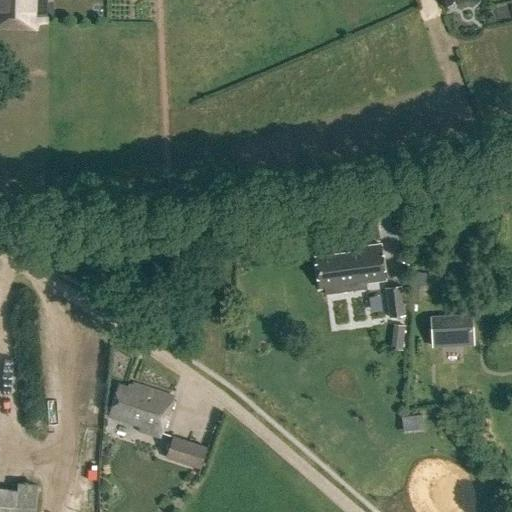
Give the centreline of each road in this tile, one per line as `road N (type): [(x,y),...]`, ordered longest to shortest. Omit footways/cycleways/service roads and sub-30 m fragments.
road 1 (unclassified): [(0,237),(55,242),(200,230),(363,202),(511,158)]
road 2 (track): [(354,511),(218,396),(31,268)]
